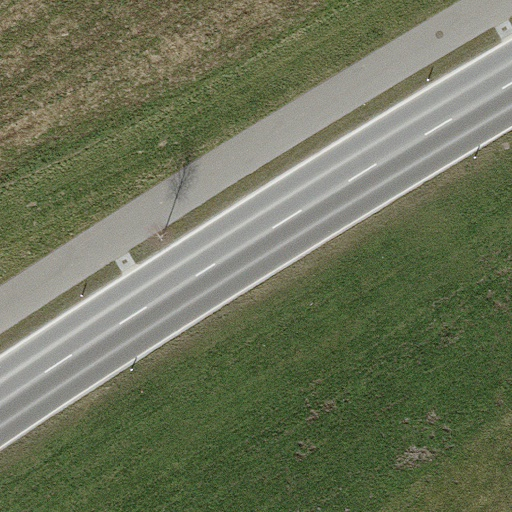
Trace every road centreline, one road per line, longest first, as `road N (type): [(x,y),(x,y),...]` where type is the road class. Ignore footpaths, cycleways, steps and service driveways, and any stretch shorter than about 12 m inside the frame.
road 1 (secondary): [(511,86),(163,293),(0,406)]
road 2 (track): [(0,320),(203,180),(493,0)]
